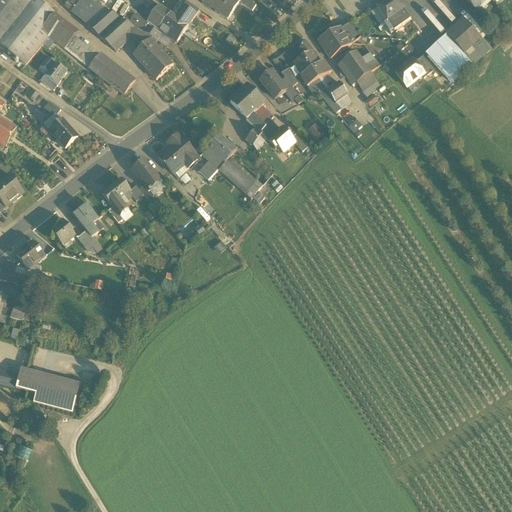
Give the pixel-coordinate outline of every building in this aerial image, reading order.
[(55,15),(36,0),(34,0),(29,7),(0,43),(0,47),(25,68),(49,39),(41,32),(47,24),(53,16),(54,16),(55,15)] [(0,0),(0,43),(29,7),(20,0),(0,0)] [(71,0),(65,8),(71,14),(82,0),(71,0)] [(82,0),(71,14),(87,27),(105,11),(86,0),(82,0)] [(235,0),(205,0),(203,4),(227,21),(239,3),(239,2),(235,0)] [(239,3),(253,13),(257,7),(248,0),(235,0),(239,2),(239,3)] [(389,0),(377,9),(387,22),(387,23),(403,11),(404,11),(396,0),(389,0)] [(479,6),(484,0),(465,0),(465,1),(470,6),(476,12),(480,8),(479,6)] [(183,7),(196,16),(199,11),(186,2),(183,7)] [(178,4),(170,15),(175,18),(183,8),(178,4)] [(464,11),(477,24),(482,18),(476,12),(470,6),(464,11)] [(170,15),(164,24),(182,35),(188,28),(188,27),(196,16),(183,7),(183,8),(175,18),(170,15)] [(148,25),(158,32),(164,24),(170,15),(159,8),(148,24),(148,25)] [(381,27),(383,25),(387,22),(377,9),(371,13),(375,18),(381,27)] [(119,43),(127,35),(134,29),(105,11),(87,27),(87,28),(112,49),(119,43)] [(123,19),(129,23),(135,15),(129,11),(123,19)] [(387,23),(387,22),(383,25),(391,36),(400,29),(410,22),(403,11),(387,23)] [(129,23),(143,33),(148,25),(135,15),(129,23)] [(47,24),(55,28),(60,22),(54,16),(53,16),(47,24)] [(463,21),(426,55),(441,72),(453,85),(473,66),(464,56),(481,40),(463,21)] [(49,39),(65,51),(74,39),(77,35),(60,22),(55,28),(47,24),(41,32),(49,39)] [(177,43),(182,35),(164,24),(158,32),(176,44),(177,43)] [(340,30),(351,45),(356,41),(346,29),(350,25),(349,24),(340,30)] [(346,29),(356,41),(360,38),(350,25),(346,29)] [(144,34),(156,42),(160,35),(148,28),(144,34)] [(152,39),(134,29),(127,35),(139,41),(138,44),(143,47),(150,41),(151,41),(152,39)] [(330,59),(351,45),(340,30),(319,42),(330,59)] [(119,43),(123,46),(131,39),(138,44),(139,41),(127,35),(119,43)] [(156,42),(167,48),(171,42),(160,35),(156,42)] [(236,41),(229,36),(226,42),(233,47),(236,41)] [(65,51),(75,59),(86,47),(74,39),(65,51)] [(464,56),(473,66),(491,51),(481,40),(464,56)] [(133,56),(147,72),(165,56),(151,41),(150,41),(143,47),(133,56)] [(123,46),(119,43),(112,49),(116,53),(123,46)] [(294,64),(302,76),(319,64),(313,53),(314,52),(307,43),(300,48),(306,55),(294,64)] [(89,69),(98,57),(86,47),(75,59),(89,69)] [(377,83),(371,74),(361,62),(356,54),(341,64),(356,85),(362,93),(377,83)] [(370,55),(361,62),(371,74),(380,67),(370,55)] [(426,55),(420,60),(436,77),(441,72),(426,55)] [(89,69),(124,97),(135,83),(100,56),(98,57),(89,69)] [(173,66),(165,56),(147,72),(156,81),(173,66)] [(41,68),(48,73),(54,65),(55,65),(55,64),(48,59),(41,68)] [(422,77),(424,80),(432,73),(420,60),(414,64),(423,76),(422,77)] [(395,74),(407,89),(415,82),(422,77),(423,76),(414,64),(411,61),(395,74)] [(322,62),(319,64),(302,76),(300,76),(307,87),(312,84),(319,79),(327,75),(331,73),(322,62)] [(356,85),(341,64),(337,68),(352,88),(356,85)] [(67,75),(55,65),(54,65),(48,73),(45,77),(58,87),(67,75)] [(285,79),(284,80),(292,89),(297,84),(289,69),(281,74),(285,79)] [(266,88),(275,99),(283,93),(286,91),(280,83),(271,73),(260,82),(265,88),(266,88)] [(447,81),(441,74),(435,80),(441,87),(447,81)] [(332,82),(327,75),(319,79),(324,87),(332,82)] [(41,83),(54,93),(58,87),(45,77),(41,83)] [(322,88),(324,87),(319,79),(312,84),(314,88),(319,85),(322,88)] [(298,96),(292,89),(284,80),(280,83),(286,91),(283,93),(291,102),(298,96)] [(415,82),(407,89),(412,96),(420,89),(415,82)] [(380,87),(377,83),(362,93),(367,99),(377,92),(375,91),(380,87)] [(307,87),(315,100),(319,96),(320,97),(327,92),(324,87),(322,88),(319,85),(314,88),(312,84),(307,87)] [(320,97),(330,109),(335,105),(347,96),(339,84),(327,92),(320,97)] [(238,95),(255,112),(252,115),(253,116),(263,125),(265,128),(266,128),(266,127),(271,121),(273,119),(262,108),(264,106),(247,88),(238,95)] [(230,103),(247,121),(253,116),(252,115),(255,112),(238,95),(230,103)] [(352,103),(347,96),(335,105),(340,111),(352,103)] [(378,103),(374,96),(365,102),(370,109),(378,103)] [(44,110),(56,118),(60,112),(49,104),(44,110)] [(330,109),(335,115),(340,111),(335,105),(330,109)] [(263,125),(253,116),(247,121),(255,129),(257,131),(263,125)] [(0,143),(6,147),(16,129),(0,118),(0,143)] [(50,132),(64,149),(77,138),(62,121),(50,132)] [(262,136),(268,143),(269,142),(280,132),(271,121),(266,127),(266,128),(261,134),(262,136)] [(349,127),(353,133),(361,128),(356,121),(349,127)] [(316,140),(324,133),(316,124),(308,131),(316,140)] [(245,141),(252,147),(262,136),(261,134),(266,128),(265,128),(263,125),(257,131),(255,129),(245,141)] [(277,148),(283,154),(294,144),(295,144),(291,139),(286,134),(284,135),(281,131),(280,132),(269,142),(275,149),(277,148)] [(294,144),(302,153),(309,148),(297,134),(291,139),(295,144),(294,144)] [(218,171),(219,172),(230,159),(237,151),(220,136),(202,157),(208,163),(218,171)] [(159,157),(175,175),(185,165),(188,169),(199,159),(178,137),(170,144),(172,146),(159,157)] [(256,182),(230,159),(219,172),(245,195),(256,182)] [(145,187),(149,193),(149,192),(161,183),(144,162),(132,171),(145,187)] [(199,173),(209,182),(218,171),(208,163),(199,173)] [(0,201),(5,208),(15,200),(16,200),(23,195),(10,177),(2,183),(3,184),(0,187),(0,201)] [(117,184),(108,191),(117,203),(120,201),(124,198),(127,202),(132,198),(129,194),(130,193),(130,192),(122,182),(118,185),(117,184)] [(262,188),(256,182),(245,195),(251,200),(262,188)] [(145,187),(139,191),(144,197),(152,207),(158,203),(149,192),(149,193),(145,187)] [(136,204),(144,197),(139,191),(136,188),(130,192),(130,193),(129,194),(132,198),(136,204)] [(123,205),(120,201),(117,203),(108,191),(108,190),(102,195),(102,196),(113,209),(120,218),(121,218),(129,212),(123,205)] [(88,233),(92,238),(98,234),(92,226),(98,222),(87,208),(75,217),(88,233)] [(108,213),(118,225),(123,221),(121,218),(120,218),(113,209),(108,213)] [(51,233),(61,245),(62,244),(67,240),(69,242),(76,237),(64,223),(51,233)] [(88,233),(82,237),(92,248),(97,244),(92,238),(88,233)] [(87,252),(92,248),(82,237),(78,240),(87,252)] [(16,256),(26,269),(36,261),(38,263),(45,258),(34,243),(16,256)] [(102,252),(97,244),(92,248),(97,255),(97,256),(102,252)] [(28,271),(38,263),(36,261),(26,269),(28,271)] [(2,265),(1,272),(15,275),(16,268),(2,265)] [(26,271),(16,268),(15,275),(25,277),(26,271)] [(32,291),(34,279),(25,277),(15,275),(1,272),(0,273),(0,281),(17,286),(17,287),(32,291)] [(176,277),(166,275),(165,285),(174,287),(176,277)] [(96,281),(94,291),(101,292),(103,283),(96,281)] [(0,316),(4,318),(4,319),(6,319),(16,322),(22,324),(25,313),(2,305),(0,304),(0,316)] [(16,344),(22,324),(16,322),(10,343),(16,344)] [(21,371),(19,380),(16,391),(36,396),(42,376),(21,371)] [(0,386),(16,391),(19,380),(0,374),(0,386)] [(80,386),(42,376),(36,396),(34,404),(73,414),(80,386)]
